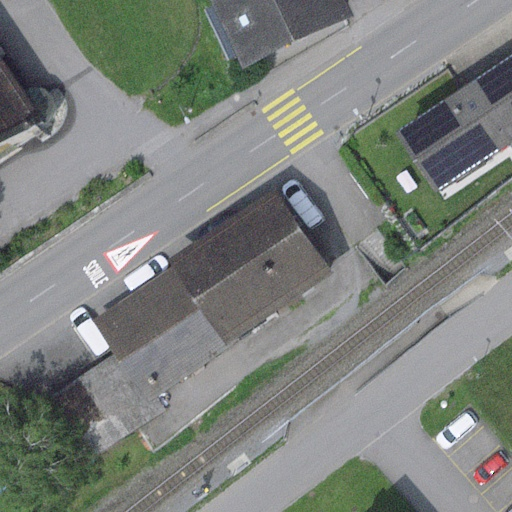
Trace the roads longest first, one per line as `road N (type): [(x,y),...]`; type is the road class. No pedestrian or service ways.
road 1 (tertiary): [(476,0),(0,321)]
road 2 (residential): [(511,302),(237,511)]
